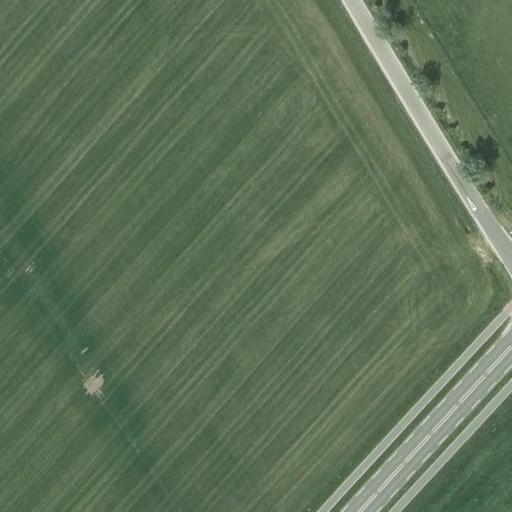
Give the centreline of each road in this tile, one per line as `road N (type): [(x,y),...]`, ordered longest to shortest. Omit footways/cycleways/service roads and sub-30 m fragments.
road 1 (unclassified): [(511,259),(357,0)]
road 2 (primary): [(357,511),(511,342)]
